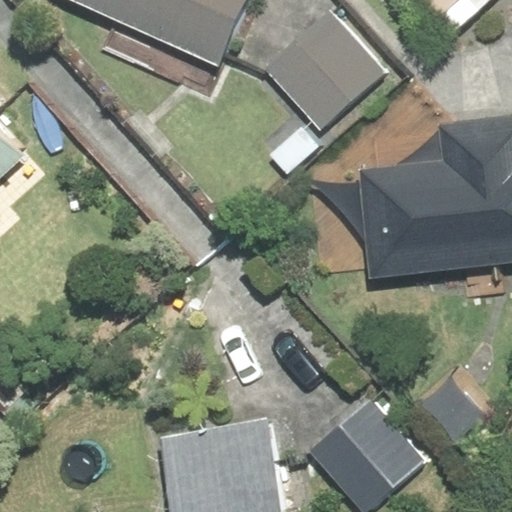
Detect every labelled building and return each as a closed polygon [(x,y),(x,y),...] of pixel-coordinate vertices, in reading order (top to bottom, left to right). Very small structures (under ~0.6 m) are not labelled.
[(92,0),(234,64),(263,0),(92,0)] [(428,0),(446,20),(468,0),(428,0)] [(344,8),(278,66),(333,128),(399,70),(344,8)] [(0,189),(41,152),(7,114),(18,104),(0,84),(0,189)] [(301,179),(343,141),(335,132),(308,102),(266,141),(301,179)] [(458,158),(375,166),(386,275),(511,262),(511,114),(454,120),(458,158)] [(384,397),(323,449),(378,511),(439,459),(384,397)] [(303,511),(285,414),(179,434),(193,511),(303,511)]
